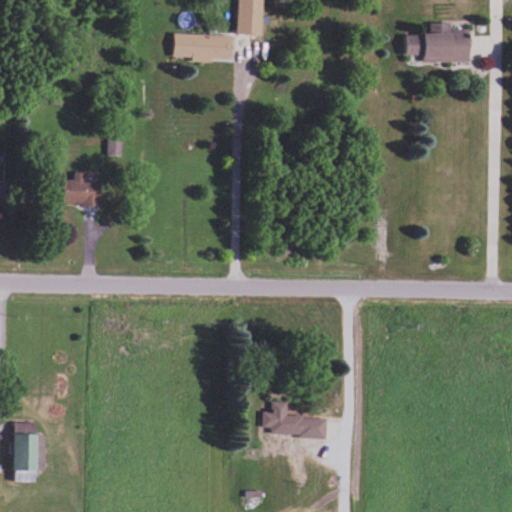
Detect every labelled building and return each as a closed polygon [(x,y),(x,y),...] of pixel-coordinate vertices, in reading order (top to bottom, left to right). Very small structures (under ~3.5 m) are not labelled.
[(262,33),(262,0),(237,0),(238,33),(262,33)] [(470,62),(471,29),(450,28),(450,23),(431,23),(431,33),(426,33),(425,61),(470,62)] [(233,34),(174,34),(174,59),(233,59),(233,34)] [(422,34),(405,34),(405,55),(422,55),(422,34)] [(108,155),(120,155),(121,139),(108,139),(108,155)] [(64,179),(64,204),(101,204),(101,180),(87,180),(87,172),(74,172),(74,179),(64,179)] [(328,438),(328,418),(287,417),(287,402),(271,401),(271,412),(262,412),(262,429),(271,429),(271,437),(328,438)] [(15,423),(14,480),(40,480),(40,435),(36,435),(36,423),(15,423)]
